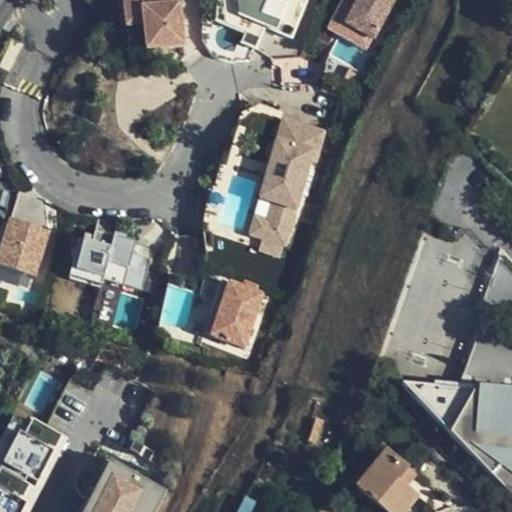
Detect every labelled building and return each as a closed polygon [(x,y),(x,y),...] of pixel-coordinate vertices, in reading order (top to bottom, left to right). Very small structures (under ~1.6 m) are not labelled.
[(172,5),(171,0),(120,0),(123,31),(140,29),(143,54),(184,49),(180,4),(172,5)] [(217,0),(215,23),(244,34),(260,41),(267,30),(293,40),(306,2),(306,0),(217,0)] [(396,0),(341,0),(325,31),(366,52),(396,0)] [(123,31),(124,39),(131,38),(133,55),(143,54),(140,29),(123,31)] [(339,38),(325,64),(324,80),(349,79),(366,52),(325,31),(339,38)] [(260,41),(244,34),(240,45),(255,51),(260,41)] [(283,118),(277,138),(268,144),(266,153),(269,162),(258,198),(271,203),(265,221),(260,238),(283,245),(310,161),(315,163),(325,132),(283,118)] [(46,228),(7,216),(0,238),(0,264),(32,274),(46,228)] [(265,221),(252,216),(247,233),(260,238),(265,221)] [(129,253),(132,242),(91,231),(85,251),(72,247),(64,276),(97,285),(103,263),(125,269),(129,253)] [(147,258),(129,253),(125,269),(121,285),(139,290),(147,258)] [(0,268),(0,277),(29,287),(31,279),(0,268)] [(169,271),(166,286),(197,292),(200,278),(169,271)] [(97,285),(64,276),(61,287),(94,295),(97,285)] [(220,279),(209,312),(216,314),(228,281),(220,279)] [(209,312),(202,331),(242,345),(261,292),(228,281),(216,314),(209,312)] [(452,390),(402,387),(449,435),(473,392),(452,390)] [(511,394),(473,392),(449,435),(511,501),(511,394)] [(62,432),(34,418),(27,433),(20,429),(3,461),(38,479),(62,432)] [(410,511),(419,502),(398,483),(408,471),(384,451),(351,489),(379,511),(410,511)] [(158,511),(171,488),(110,457),(82,511),(158,511)] [(30,483),(2,467),(0,470),(0,511),(21,511),(27,502),(21,499),(30,483)]
